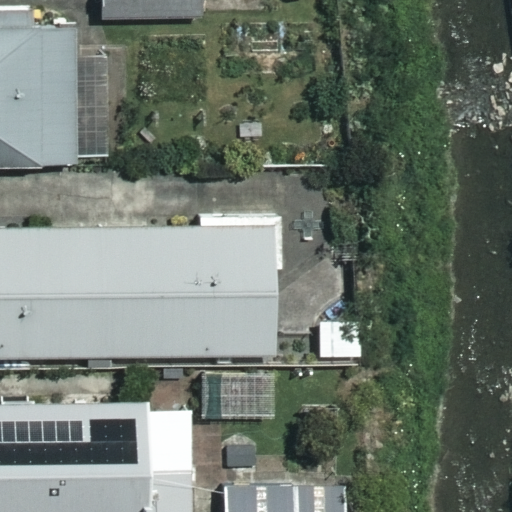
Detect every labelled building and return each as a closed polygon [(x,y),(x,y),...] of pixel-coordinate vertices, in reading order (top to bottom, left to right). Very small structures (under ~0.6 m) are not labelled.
[(201,0),(98,0),(99,20),(202,17),(201,0)] [(73,5),(0,5),(0,167),(103,167),(103,99),(73,99),(73,5)] [(0,357),(273,356),(272,229),(0,230),(0,357)] [(188,511),(186,407),(144,408),(144,398),(0,401),(0,511),(188,511)] [(331,511),(331,478),(224,481),(224,511),(331,511)]
